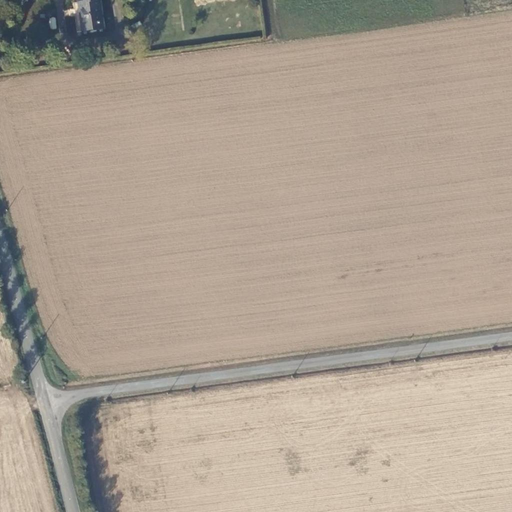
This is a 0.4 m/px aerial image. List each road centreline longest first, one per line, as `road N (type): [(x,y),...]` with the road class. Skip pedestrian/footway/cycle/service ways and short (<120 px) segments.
road 1 (unclassified): [(45,403),(511,337)]
road 2 (tertiary): [(0,227),(45,403)]
